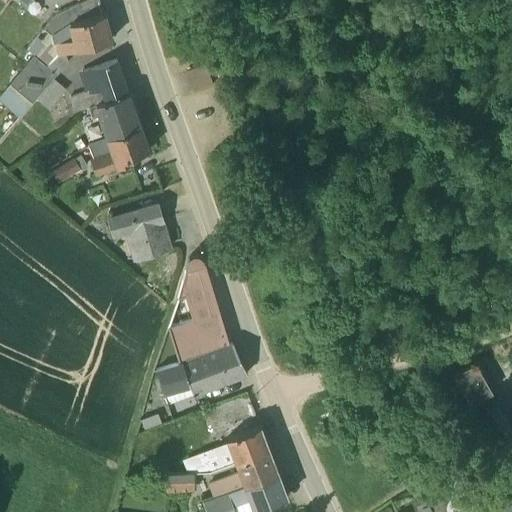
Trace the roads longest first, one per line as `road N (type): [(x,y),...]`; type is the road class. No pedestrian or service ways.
road 1 (residential): [(322,511),(260,362),(137,0)]
road 2 (track): [(511,327),(277,402)]
